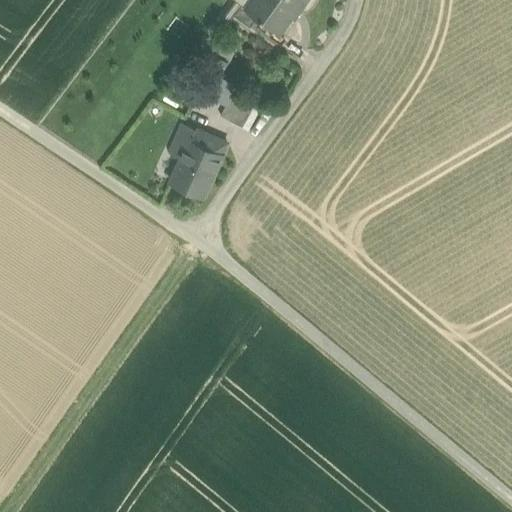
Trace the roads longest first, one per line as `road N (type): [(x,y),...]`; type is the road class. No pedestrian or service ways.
road 1 (unclassified): [(191,242),(511,504)]
road 2 (track): [(2,511),(191,242)]
road 3 (unclassified): [(359,0),(191,242)]
road 4 (unclassified): [(0,115),(191,242)]
